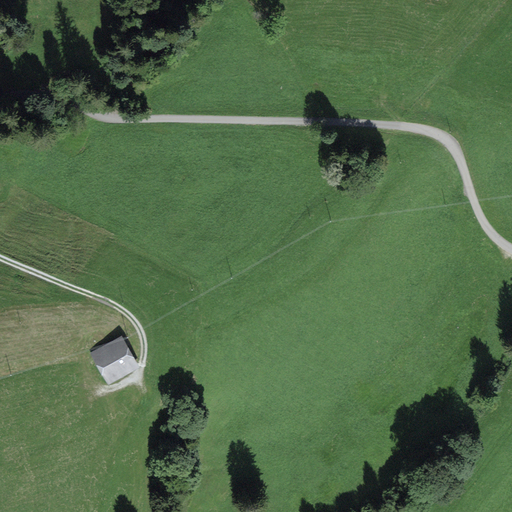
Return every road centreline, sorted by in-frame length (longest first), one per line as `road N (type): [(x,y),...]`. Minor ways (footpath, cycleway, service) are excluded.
road 1 (track): [(511,249),(482,221),(453,146),(422,128),(107,117),(48,94),(0,91)]
road 2 (track): [(123,384),(139,370),(144,349),(131,318),(0,257)]
